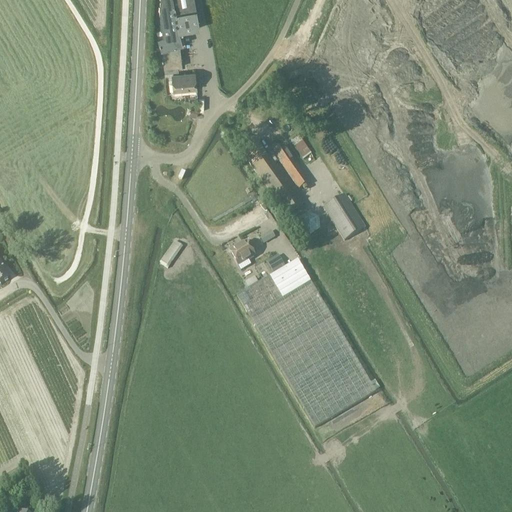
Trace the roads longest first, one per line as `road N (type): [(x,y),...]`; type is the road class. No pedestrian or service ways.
road 1 (tertiary): [(86,511),(116,323),(131,155)]
road 2 (track): [(125,234),(83,227),(99,65),(67,0)]
road 3 (unclassified): [(131,155),(184,157),(272,52),(297,0)]
road 4 (tertiary): [(131,155),(140,0)]
